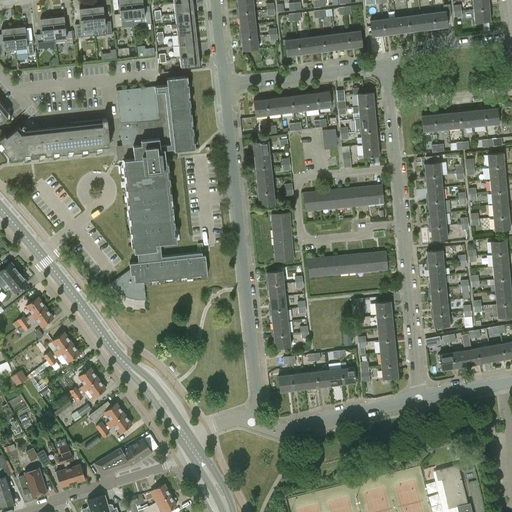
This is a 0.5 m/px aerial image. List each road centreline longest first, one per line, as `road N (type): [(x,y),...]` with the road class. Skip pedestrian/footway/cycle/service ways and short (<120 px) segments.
road 1 (residential): [(251,420),(257,401),(223,85)]
road 2 (tertiary): [(191,448),(149,385),(0,208)]
road 3 (residential): [(395,167),(299,178),(300,235),(361,235),(368,226),(401,223)]
road 4 (residential): [(18,511),(166,467),(191,448)]
road 5 (residential): [(418,399),(401,223)]
road 6 (residential): [(251,420),(274,430),(418,399)]
road 7 (residential): [(223,85),(386,68)]
road 8 (residential): [(386,68),(442,46),(511,40)]
road 9 (residential): [(390,104),(511,94)]
